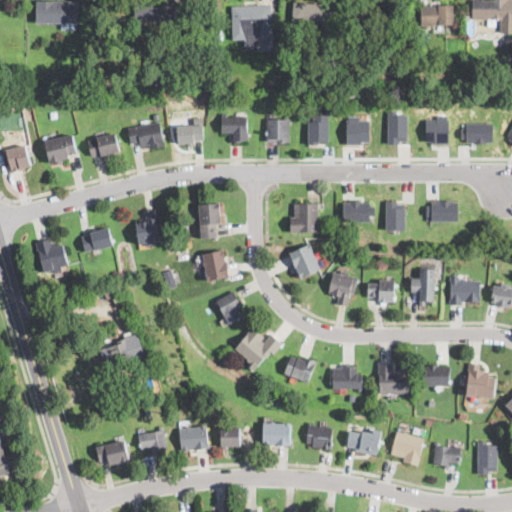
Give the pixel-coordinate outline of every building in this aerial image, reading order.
[(77,15),(77,23),(37,22),(37,0),(78,1),(77,15)] [(153,0),(153,3),(184,6),(184,20),(134,20),(134,0),(153,0)] [(511,0),(511,32),(500,32),(500,17),(496,17),(496,27),(488,27),(488,17),(472,18),(472,0),(511,0)] [(331,4),(329,22),(293,19),(294,2),(331,4)] [(271,25),(272,51),(257,51),(257,45),(245,45),(245,38),(233,38),(232,6),(270,5),(271,25)] [(388,10),(386,29),(352,26),(354,5),(388,10)] [(433,24),(421,25),(420,6),(453,5),(454,23),(433,24)] [(171,71),(171,86),(156,86),(156,70),(171,71)] [(395,84),(380,86),(379,79),(394,77),(395,84)] [(406,113),(396,113),(396,109),(387,109),(387,141),(407,140),(406,113)] [(328,141),(328,112),(308,112),(309,141),(328,141)] [(227,113),(227,116),(248,116),(248,140),(232,140),(232,133),(222,133),(222,113),(227,113)] [(346,141),(369,142),(369,118),(358,118),(358,114),(346,114),(346,141)] [(425,141),(447,141),(448,114),(435,114),(435,118),(425,118),(425,141)] [(268,141),(267,141),(266,119),(284,118),(284,116),(289,116),(290,141),(268,141)] [(492,121),(461,122),(462,140),(492,140),(492,121)] [(160,122),(165,145),(150,148),(150,144),(141,148),(139,141),(131,143),(128,128),(160,122)] [(193,124),(193,125),(202,124),(204,140),(179,144),(177,126),(193,124)] [(115,133),(120,151),(108,154),(109,155),(103,157),(102,153),(92,156),(87,140),(115,133)] [(73,135),(76,149),(77,153),(69,155),(69,157),(62,159),(63,163),(59,164),(58,161),(50,163),(45,142),(45,140),(73,134),(73,135)] [(26,144),(31,165),(25,167),(25,168),(12,171),(6,150),(26,144)] [(369,219),(369,200),(342,200),(342,219),(369,219)] [(404,228),(405,200),(386,200),(385,228),(404,228)] [(428,220),(458,219),(457,200),(427,201),(428,220)] [(217,237),(201,238),(199,204),(219,202),(221,223),(216,223),(217,237)] [(318,209),(318,211),(318,232),(291,233),(290,217),(295,217),(294,203),(318,202),(318,209)] [(156,215),(158,224),(161,224),(163,240),(154,242),(155,245),(138,244),(136,223),(146,221),(145,212),(156,211),(156,215)] [(113,245),(109,246),(95,250),(95,249),(85,251),(81,235),(109,227),(113,245)] [(50,238),(52,243),(55,242),(57,246),(62,244),(69,264),(62,267),(63,270),(62,270),(54,273),(53,270),(45,272),(35,243),(50,238)] [(312,250),(314,253),(320,268),(300,277),(289,252),(310,243),(312,250)] [(225,261),(230,276),(208,281),(203,254),(223,248),(225,261)] [(176,285),(168,287),(163,270),(171,268),(176,285)] [(336,272),(339,273),(358,277),(348,306),(337,303),(339,296),(328,292),(333,271),(336,272)] [(459,280),(461,280),(481,280),(480,301),(463,301),(462,305),(450,305),(450,276),(459,276),(459,280)] [(435,286),(435,301),(419,304),(419,292),(411,292),(412,278),(435,278),(435,286)] [(395,279),(395,283),(395,301),(381,302),(379,297),(368,297),(368,283),(379,283),(379,279),(395,279)] [(99,295),(94,296),(91,285),(97,284),(99,295)] [(510,284),(509,287),(511,287),(511,305),(510,305),(509,308),(495,305),(495,302),(491,301),(494,285),(510,284)] [(114,296),(107,299),(103,290),(110,287),(114,296)] [(233,291),(239,301),(241,300),(243,304),(238,307),(242,315),(228,323),(217,305),(216,306),(214,302),(233,291)] [(125,339),(131,360),(112,366),(103,346),(119,341),(115,327),(127,323),(132,337),(125,339)] [(263,342),(264,343),(271,334),(283,343),(274,354),(270,350),(254,371),(250,367),(253,363),(235,349),(252,327),(264,337),(261,340),(263,342)] [(291,356),(298,358),(304,359),(305,357),(316,362),(308,382),(284,373),(291,356)] [(393,363),(393,374),(395,369),(409,366),(409,393),(379,393),(379,363),(393,363)] [(489,371),(489,377),(496,377),(494,398),(467,395),(468,386),(464,385),(469,363),(480,364),(479,371),(489,371)] [(350,365),(350,366),(357,366),(357,374),(362,374),(362,388),(333,388),(333,368),(350,365)] [(438,365),(450,365),(450,385),(426,385),(426,389),(422,389),(422,366),(438,365)] [(136,397),(124,400),(121,391),(134,387),(136,397)] [(275,422),(275,423),(291,422),(290,445),(263,444),(264,422),(275,422)] [(312,426),(316,426),(333,428),(331,450),(322,449),(307,443),(309,423),(313,423),(312,426)] [(207,425),(209,447),(181,450),(180,428),(207,425)] [(224,446),(221,446),(221,428),(228,427),(241,427),(241,446),(224,446)] [(165,436),(167,448),(152,454),(151,448),(141,450),(138,433),(164,429),(165,436)] [(381,431),(378,454),(355,451),(356,448),(347,446),(349,431),(381,431)] [(423,442),(418,465),(403,461),(404,457),(391,454),(397,431),(425,438),(423,442)] [(0,433),(1,433),(3,442),(1,442),(2,447),(4,446),(7,458),(8,458),(10,466),(9,466),(10,472),(7,473),(7,476),(0,477),(0,433)] [(130,460),(121,462),(109,465),(108,460),(99,462),(96,447),(124,440),(130,460)] [(497,443),(497,470),(489,470),(489,473),(478,473),(478,440),(487,440),(487,443),(497,443)] [(461,449),(459,463),(450,462),(449,468),(433,464),(435,441),(442,442),(441,445),(461,447),(461,449)]
